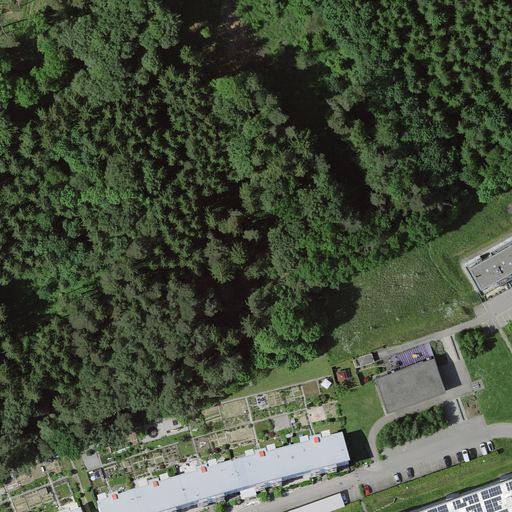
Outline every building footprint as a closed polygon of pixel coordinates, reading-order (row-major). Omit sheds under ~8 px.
[(511,274),(511,236),(462,264),(478,293),(511,274)] [(442,391),(431,360),(373,380),(384,412),(442,391)] [(93,511),(192,511),(242,498),(345,471),(338,441),(232,467),(92,507),(93,511)] [(511,511),(511,475),(405,511),(511,511)] [(340,493),(285,511),(328,511),(345,506),(340,493)]
